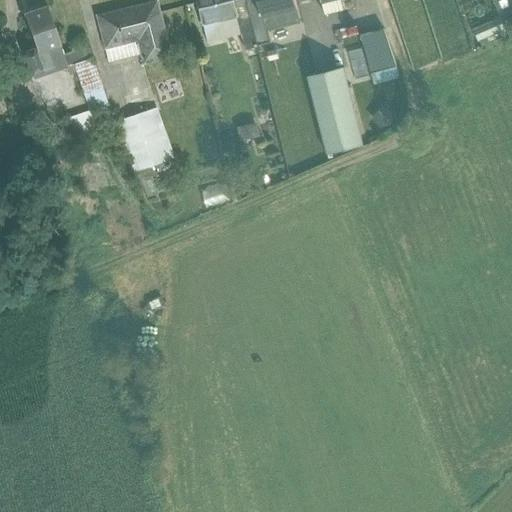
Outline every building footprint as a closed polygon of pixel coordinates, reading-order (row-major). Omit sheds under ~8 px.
[(43,71),(70,64),(53,0),(48,0),(26,6),(43,71)] [(147,61),(174,54),(160,0),(143,0),(97,12),(106,48),(142,39),(147,61)] [(195,0),(206,39),(242,30),(233,0),(195,0)] [(267,32),(299,24),(294,0),(243,0),(256,47),(269,43),(267,32)] [(340,1),(347,0),(320,0),(324,14),(341,10),(340,1)] [(511,37),(511,2),(511,3),(510,0),(495,0),(503,16),(473,27),(481,49),(511,37)] [(383,30),(360,36),(372,85),(399,79),(383,30)] [(92,67),(103,114),(83,118),(87,137),(111,131),(107,115),(124,111),(113,62),(92,67)] [(324,82),(348,167),(383,158),(359,73),(324,82)] [(403,136),(417,124),(402,108),(389,120),(403,136)] [(122,128),(136,185),(180,175),(166,118),(122,128)] [(271,125),(253,129),(256,145),(274,141),(271,125)]
